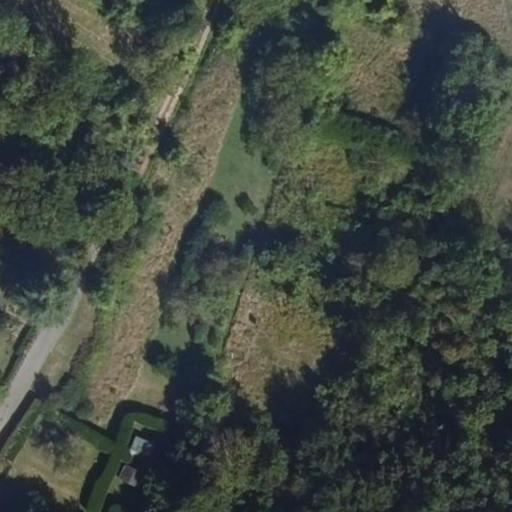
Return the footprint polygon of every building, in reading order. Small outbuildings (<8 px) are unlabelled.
[(468,99),(472,84),(453,79),(449,92),(468,99)] [(479,86),(472,84),(468,99),(474,101),(479,86)] [(444,148),(451,151),(455,138),(448,135),(444,148)] [(455,138),(451,151),(460,154),(464,140),(455,138)] [(433,201),(437,188),(416,182),(412,193),(433,201)] [(33,226),(64,243),(69,233),(38,217),(33,226)] [(62,247),(64,243),(33,226),(30,231),(62,247)] [(339,286),(350,289),(354,278),(342,274),(339,286)] [(354,278),(350,289),(356,291),(359,280),(354,278)] [(137,487),(142,474),(124,464),(118,478),(137,487)]
